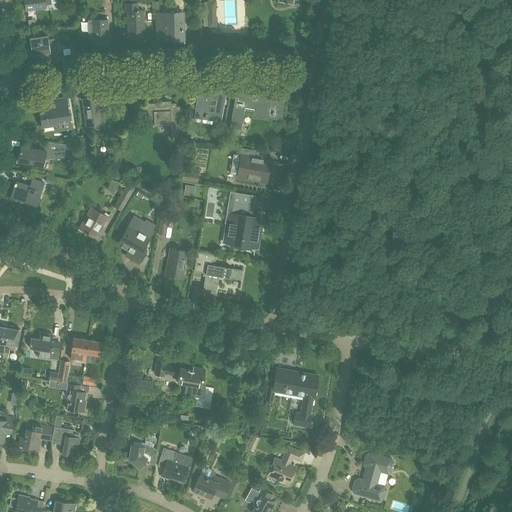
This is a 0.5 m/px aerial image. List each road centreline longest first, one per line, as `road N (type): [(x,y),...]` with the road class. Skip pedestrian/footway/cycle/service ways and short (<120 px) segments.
road 1 (residential): [(8,86),(104,70),(206,66),(314,79)]
road 2 (residential): [(270,326),(314,79)]
road 3 (residential): [(94,484),(117,344),(133,297)]
road 4 (residential): [(305,511),(333,437),(349,340)]
road 5 (residential): [(511,368),(349,340)]
road 6 (residential): [(0,219),(133,297)]
road 7 (residential): [(270,326),(133,297)]
